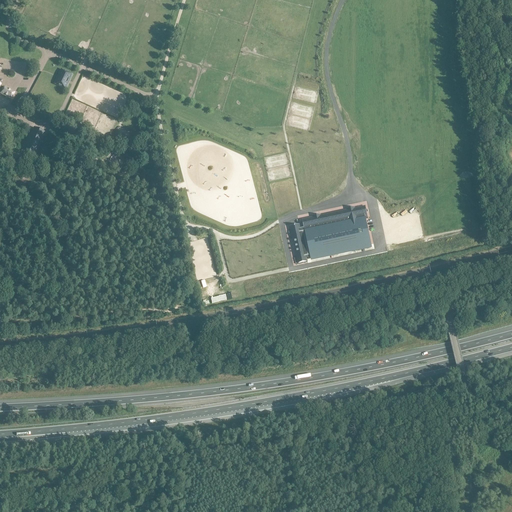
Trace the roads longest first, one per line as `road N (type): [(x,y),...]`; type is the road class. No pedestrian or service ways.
road 1 (motorway): [(511,333),(262,385),(0,406)]
road 2 (motorway): [(64,428),(253,403),(511,347)]
road 3 (track): [(184,0),(156,98),(187,224),(216,231),(225,269),(203,298)]
road 4 (track): [(203,298),(198,313),(492,245)]
road 5 (track): [(0,306),(115,264),(63,171),(5,150),(0,137)]
road 6 (unclassified): [(511,400),(473,400),(450,321),(466,291),(511,285)]
road 7 (track): [(345,135),(236,129),(156,98)]
road 8 (track): [(342,0),(326,61),(350,176)]
road 9 (track): [(5,150),(57,228),(70,284)]
road 10 (track): [(44,50),(156,98)]
